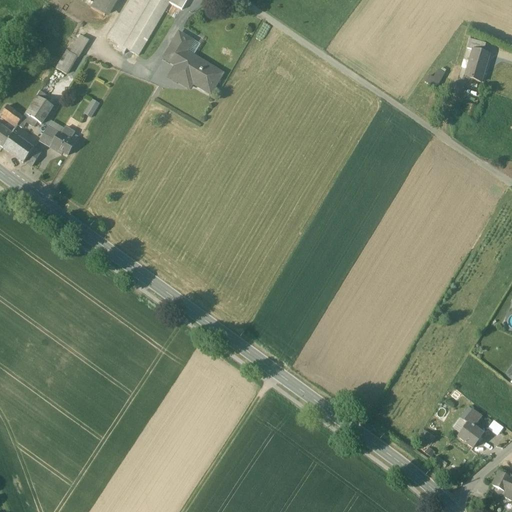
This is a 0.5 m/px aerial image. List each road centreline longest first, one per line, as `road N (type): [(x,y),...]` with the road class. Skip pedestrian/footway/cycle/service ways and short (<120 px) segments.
road 1 (primary): [(449,505),(0,172)]
road 2 (unknown): [(242,3),(208,6),(151,72),(88,38)]
road 3 (track): [(188,511),(277,374)]
